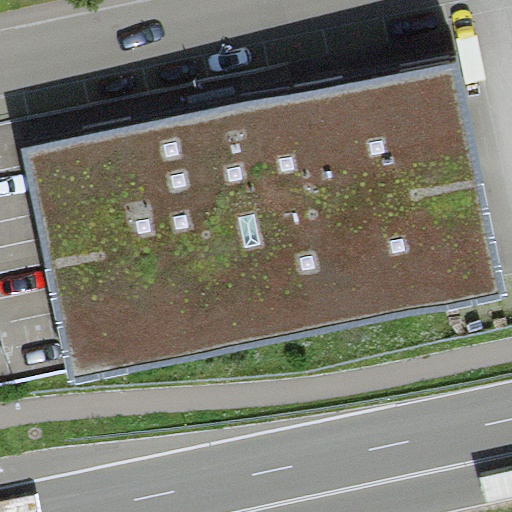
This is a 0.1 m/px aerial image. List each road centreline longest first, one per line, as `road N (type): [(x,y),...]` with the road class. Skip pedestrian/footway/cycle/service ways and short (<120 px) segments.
road 1 (primary): [(511,415),(63,511)]
road 2 (residential): [(284,0),(0,60)]
